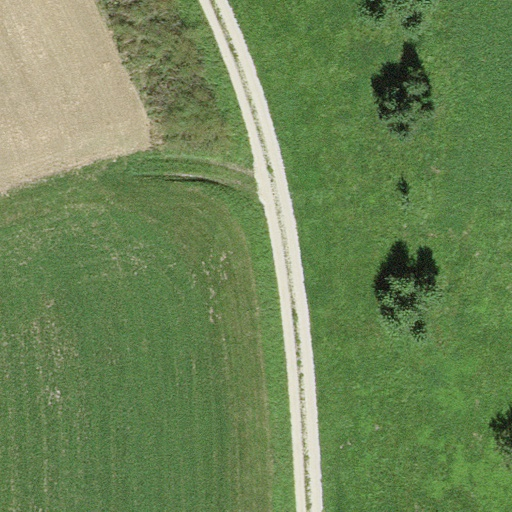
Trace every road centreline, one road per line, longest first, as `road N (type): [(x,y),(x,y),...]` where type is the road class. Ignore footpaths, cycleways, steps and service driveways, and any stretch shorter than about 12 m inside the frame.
road 1 (track): [(201,0),(245,86),(286,315),(299,511)]
road 2 (track): [(0,215),(156,170),(215,169),(262,181)]
